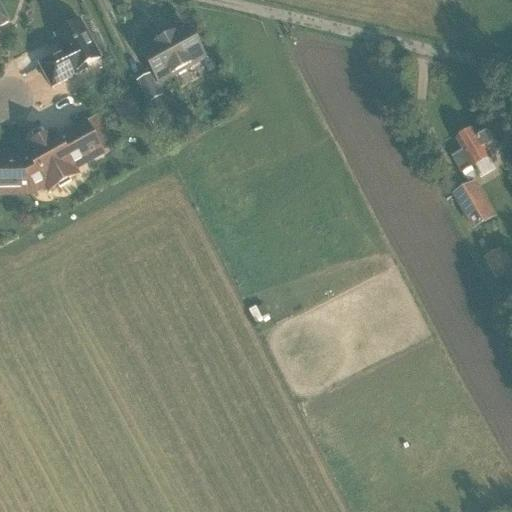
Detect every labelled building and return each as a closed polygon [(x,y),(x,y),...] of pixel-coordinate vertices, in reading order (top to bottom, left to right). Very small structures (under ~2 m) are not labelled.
[(0,27),(9,23),(0,7),(0,27)] [(67,24),(65,28),(66,32),(55,38),(64,54),(40,67),(52,90),(78,75),(76,72),(101,59),(81,24),(78,26),(75,23),(71,22),(67,24)] [(140,53),(159,88),(208,61),(188,25),(170,35),(168,31),(155,38),(158,43),(140,53)] [(36,53),(16,64),(21,73),(42,63),(36,53)] [(137,83),(149,105),(163,97),(150,75),(137,83)] [(112,106),(122,124),(140,114),(131,96),(112,106)] [(57,142),(53,135),(40,142),(63,184),(76,177),(72,170),(102,153),(86,125),(57,142)] [(472,169),(487,160),(482,153),(495,146),(486,130),(473,138),(471,133),(454,143),(461,154),(451,160),(463,180),(474,173),(472,169)] [(40,142),(27,149),(31,157),(22,161),(0,161),(0,194),(31,193),(46,184),(50,191),(63,184),(40,142)] [(452,196),(472,232),(496,218),(475,183),(452,196)] [(484,259),(495,279),(511,269),(511,263),(507,254),(503,257),(499,250),(484,259)]
